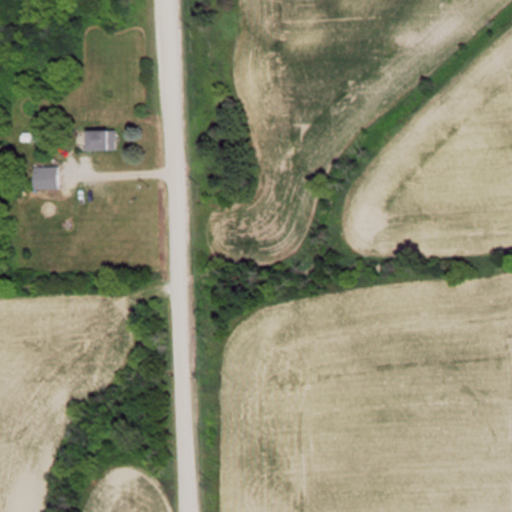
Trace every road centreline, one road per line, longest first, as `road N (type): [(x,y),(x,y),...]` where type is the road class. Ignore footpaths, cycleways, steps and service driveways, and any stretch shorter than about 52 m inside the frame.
road 1 (residential): [(186,511),(164,0)]
road 2 (residential): [(175,241),(0,254)]
